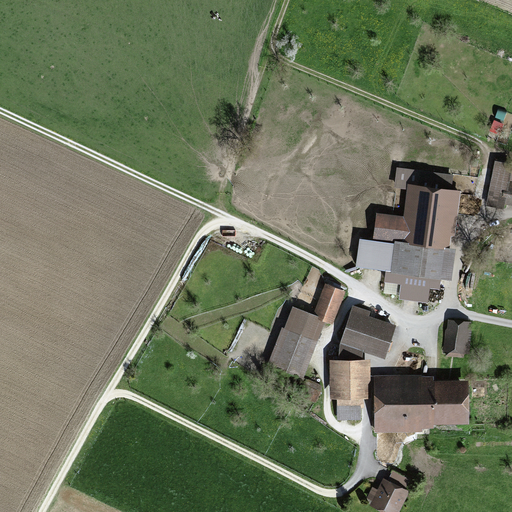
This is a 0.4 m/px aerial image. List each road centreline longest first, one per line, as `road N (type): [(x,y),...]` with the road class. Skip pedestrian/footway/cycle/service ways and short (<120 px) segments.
road 1 (track): [(287,0),(222,184),(227,216),(194,242),(42,511)]
road 2 (track): [(456,308),(417,323),(285,244),(0,112)]
road 3 (track): [(107,394),(131,395),(315,488),(339,492),(364,460),(372,376),(417,323)]
road 4 (track): [(511,158),(286,63),(272,43)]
road 5 (track): [(511,323),(463,313),(452,294),(462,247),(480,215),(511,213)]
road 6 (track): [(362,289),(326,343),(324,363),(328,415),(342,428),(367,432)]
